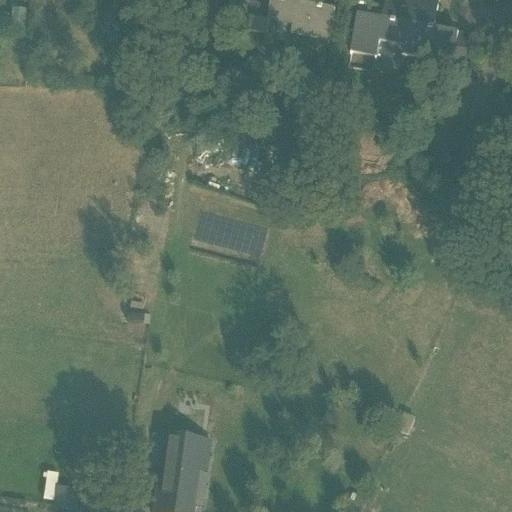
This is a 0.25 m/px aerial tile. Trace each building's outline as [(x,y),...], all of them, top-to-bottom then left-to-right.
[(271,0),(270,7),(268,23),(292,28),(291,35),(330,42),(336,10),(324,8),(325,0),(271,0)] [(398,0),(397,11),(384,8),(360,4),(351,53),(377,58),(380,43),(403,47),(402,55),(452,65),(450,74),(451,74),(459,35),(434,30),(439,0),(398,0)] [(266,35),(268,23),(245,20),(248,3),(236,1),(232,29),(243,31),(266,35)] [(162,436),(151,511),(193,511),(197,492),(204,493),(211,442),(162,436)] [(47,475),(46,480),(43,501),(53,502),(57,475),(47,473),(47,475)] [(123,511),(125,499),(122,499),(88,494),(84,511),(123,511)] [(363,511),(368,503),(364,501),(353,496),(347,511),(348,511),(363,511)]
